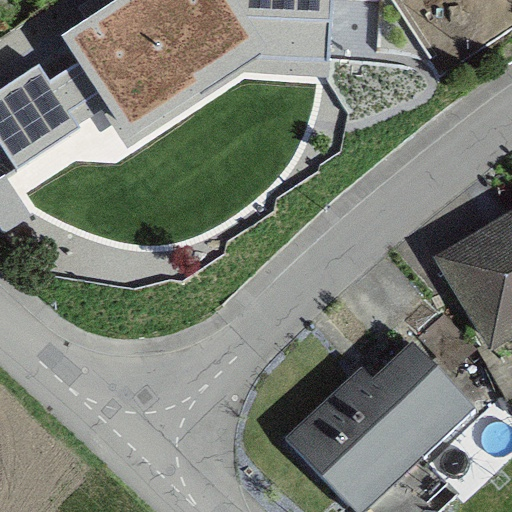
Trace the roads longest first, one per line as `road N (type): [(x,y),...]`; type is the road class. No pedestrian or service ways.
road 1 (residential): [(511,114),(398,194),(131,446)]
road 2 (residential): [(0,327),(131,446)]
